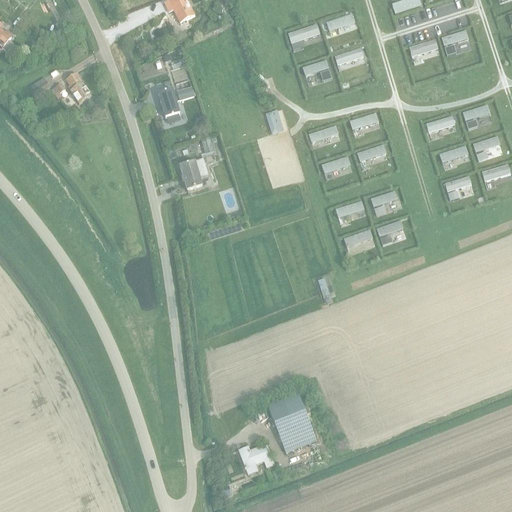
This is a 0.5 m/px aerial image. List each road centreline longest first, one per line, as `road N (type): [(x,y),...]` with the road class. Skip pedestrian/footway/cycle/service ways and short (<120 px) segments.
road 1 (unclassified): [(180,511),(193,480),(159,233),(129,114),(81,0)]
road 2 (unclassified): [(165,511),(100,325),(0,181)]
